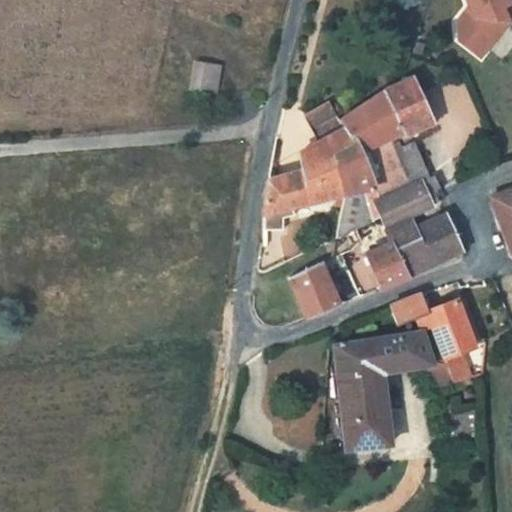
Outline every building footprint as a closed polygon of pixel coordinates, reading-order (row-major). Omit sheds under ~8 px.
[(458,0),(456,4),(456,22),(479,38),(504,4),(502,0),(458,0)] [(193,60),(176,57),(171,83),(188,86),(193,60)] [(193,60),(188,86),(194,87),(199,62),(193,60)] [(408,67),(381,80),(383,86),(429,197),(431,202),(446,197),(439,183),(427,157),(428,155),(409,111),(423,103),(408,67)] [(383,86),(335,114),(346,138),(326,149),(336,187),(329,231),(344,224),(349,233),(429,197),(383,86)] [(327,95),(302,105),(314,133),(294,143),(297,161),(264,170),(256,201),(255,221),(274,219),(275,209),(287,208),(286,197),(336,187),(326,149),(346,138),(335,114),(327,95)] [(511,188),(490,195),(510,254),(511,253),(511,188)] [(441,212),(411,224),(417,241),(394,250),(403,270),(434,256),(456,247),(441,212)] [(407,214),(381,224),(385,239),(362,249),(374,281),(385,277),(403,270),(394,250),(417,241),(411,224),(407,214)] [(311,257),(279,271),(298,311),(340,294),(352,289),(345,273),(323,279),(311,257)] [(415,290),(382,301),(390,321),(408,315),(414,330),(427,328),(439,355),(452,350),(466,346),(448,298),(439,301),(421,307),(415,290)] [(445,382),(445,379),(440,361),(422,363),(414,330),(328,338),(336,443),(378,440),(375,370),(416,364),(421,387),(445,382)] [(440,361),(445,379),(458,376),(452,350),(439,355),(440,361)]
